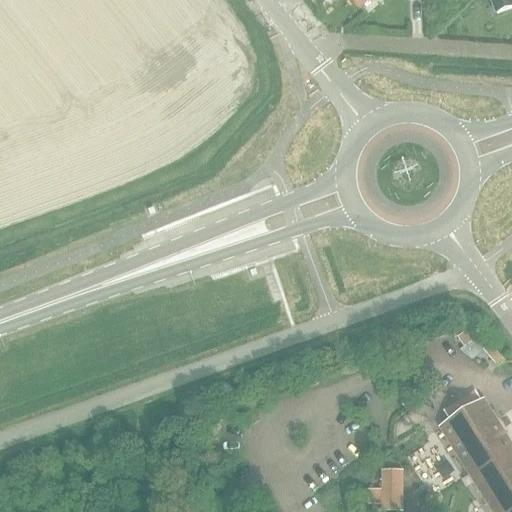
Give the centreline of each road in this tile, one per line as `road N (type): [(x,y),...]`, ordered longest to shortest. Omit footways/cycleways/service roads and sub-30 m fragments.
road 1 (secondary): [(0,322),(347,192)]
road 2 (unclassified): [(0,441),(335,320)]
road 3 (unclassified): [(474,267),(335,320)]
road 4 (unclassified): [(364,134),(335,86),(284,29)]
road 5 (secondary): [(467,154),(456,136),(421,116),(380,122),(364,134)]
road 6 (secondary): [(347,192),(374,231),(422,240),(444,230)]
